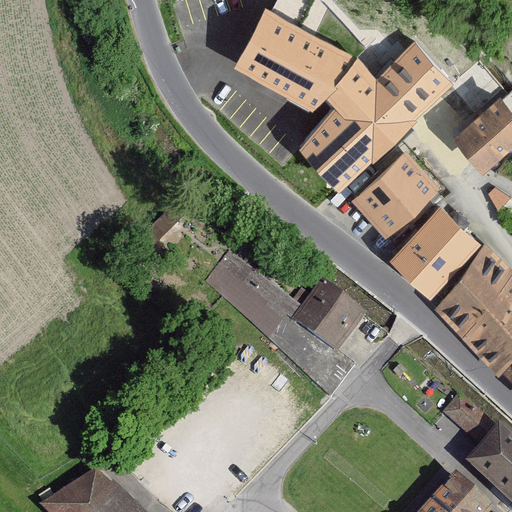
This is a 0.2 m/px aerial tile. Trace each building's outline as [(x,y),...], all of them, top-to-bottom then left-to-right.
[(358,58),(265,9),(234,70),(314,111),(327,99),(335,109),(299,151),(339,194),(372,163),(417,122),(416,121),(454,85),(414,41),(377,80),(358,58)] [(479,107),(494,95),(469,62),(454,74),(479,107)] [(511,112),(501,99),(453,141),(483,175),(511,151),(511,112)] [(441,191),(404,152),(351,202),(387,241),(441,191)] [(511,198),(495,188),(488,194),(498,210),(511,198)] [(442,210),(390,265),(427,300),(479,245),(442,210)] [(219,221),(181,264),(258,329),(295,286),(219,221)] [(511,347),(511,272),(492,252),(436,305),(493,365),(511,347)] [(373,321),(316,283),(284,331),(341,368),(373,321)] [(476,443),(492,425),(458,395),(443,413),(476,443)] [(476,443),(459,461),(511,509),(511,443),(492,425),(476,443)] [(146,511),(97,468),(39,503),(48,511),(146,511)] [(445,473),(410,511),(484,511),(486,510),(445,473)]
